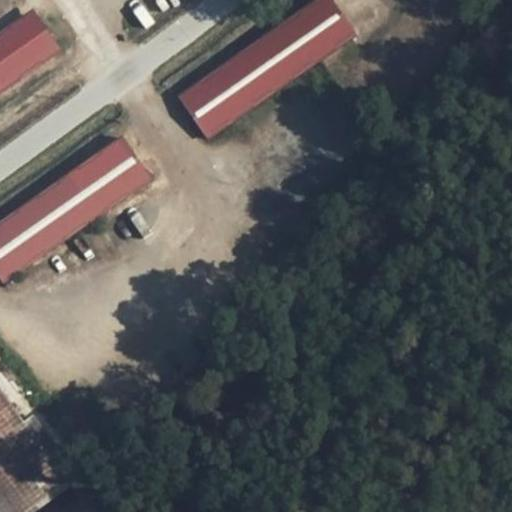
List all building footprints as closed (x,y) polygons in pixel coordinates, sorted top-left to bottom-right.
[(332,0),(317,0),(176,95),(208,140),(299,78),(358,37),(332,0)] [(31,10),(0,31),(0,89),(60,48),(31,10)] [(117,135),(0,216),(0,280),(152,180),(117,135)] [(32,511),(73,489),(0,392),(0,476),(26,511),(32,511)] [(17,511),(0,488),(0,511),(17,511)]
